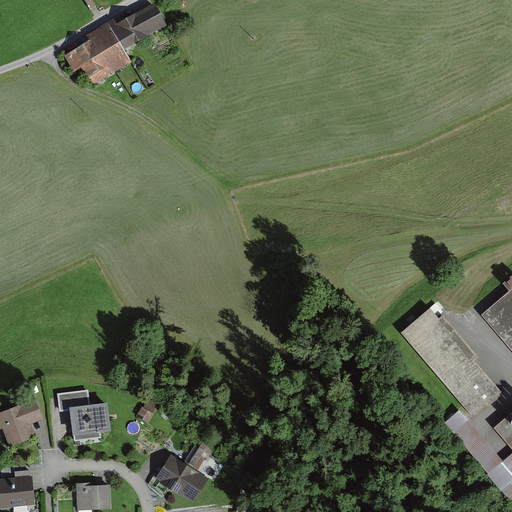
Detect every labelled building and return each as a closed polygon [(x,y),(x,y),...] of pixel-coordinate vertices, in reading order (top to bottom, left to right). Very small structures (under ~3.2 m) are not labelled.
[(82,0),(89,12),(98,6),(93,0),(82,0)] [(95,87),(136,63),(127,47),(163,26),(153,9),(121,28),(116,20),(61,52),(73,74),(83,68),(95,87)] [(511,283),(476,315),(511,355),(511,283)] [(470,417),(498,393),(473,364),(478,360),(440,316),(434,321),(425,310),(407,326),(414,335),(406,342),(470,417)] [(84,390),(61,393),(63,409),(86,406),(84,390)] [(45,399),(0,413),(0,426),(10,423),(17,445),(39,438),(35,426),(51,421),(45,399)] [(103,430),(98,405),(72,409),(78,441),(98,438),(97,431),(103,430)] [(498,459),(456,410),(440,424),(482,472),(498,459)] [(511,423),(498,435),(511,451),(511,423)] [(155,479),(192,502),(208,476),(170,454),(155,479)] [(511,507),(511,456),(511,457),(487,479),(511,507)] [(38,477),(0,481),(0,509),(41,506),(38,477)] [(80,486),(81,511),(89,511),(112,511),(112,485),(80,486)]
